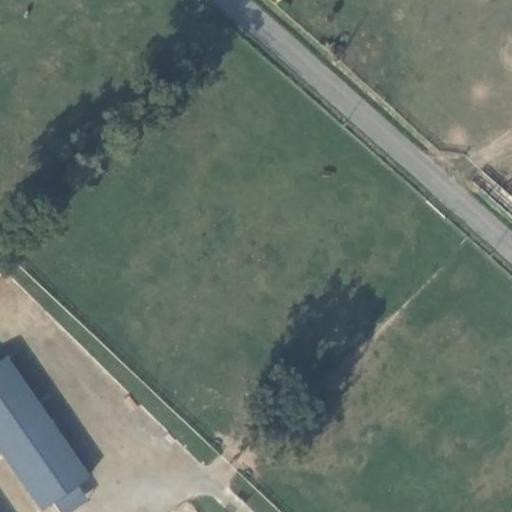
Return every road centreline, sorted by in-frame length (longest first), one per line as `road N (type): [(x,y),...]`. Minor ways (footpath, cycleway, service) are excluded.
road 1 (unclassified): [(511,241),(230,0)]
road 2 (track): [(235,511),(15,309),(0,315)]
